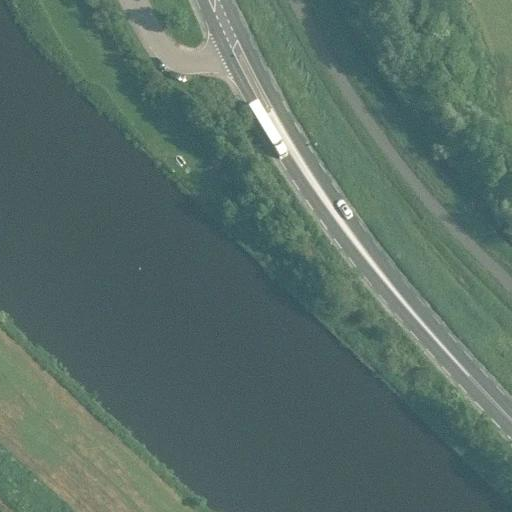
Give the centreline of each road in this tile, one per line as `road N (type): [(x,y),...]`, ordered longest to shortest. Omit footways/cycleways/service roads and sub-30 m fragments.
road 1 (primary): [(511,420),(362,250),(291,151)]
road 2 (primary): [(200,0),(258,114),(291,151)]
road 3 (primary): [(291,151),(222,0)]
